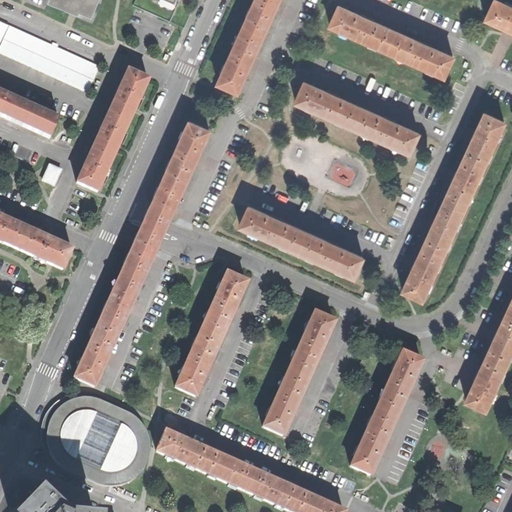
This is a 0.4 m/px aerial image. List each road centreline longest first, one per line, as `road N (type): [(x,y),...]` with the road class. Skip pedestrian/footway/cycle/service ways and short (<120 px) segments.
road 1 (residential): [(186,239),(382,318),(426,323),(462,297),(511,186)]
road 2 (residential): [(113,223),(0,478)]
road 3 (residential): [(214,0),(124,200)]
